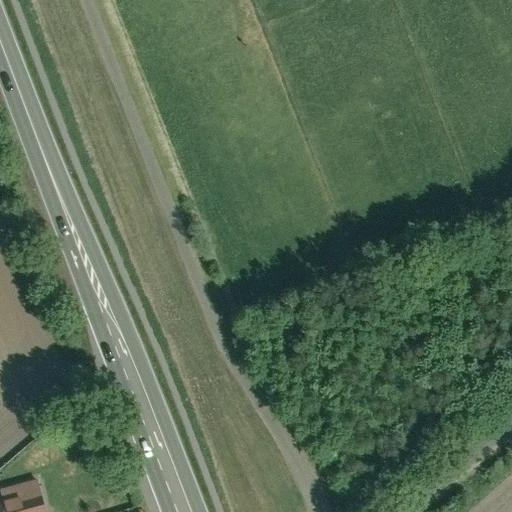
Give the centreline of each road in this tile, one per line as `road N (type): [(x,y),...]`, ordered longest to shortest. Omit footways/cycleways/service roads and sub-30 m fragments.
road 1 (primary): [(0,32),(189,511)]
road 2 (unclassified): [(511,429),(419,511)]
